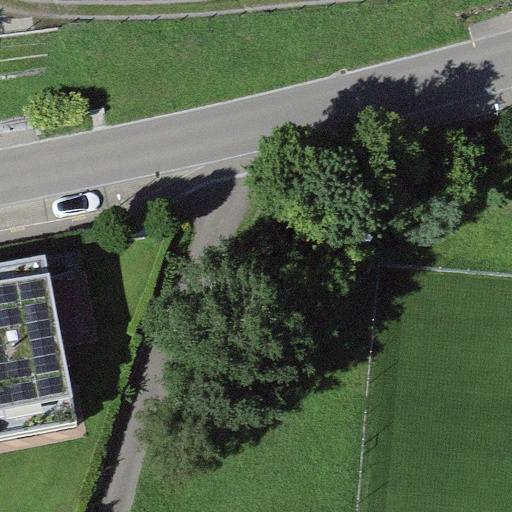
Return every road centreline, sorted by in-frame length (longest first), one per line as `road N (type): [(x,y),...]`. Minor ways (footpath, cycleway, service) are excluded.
road 1 (tertiary): [(0,174),(214,134),(511,61)]
road 2 (track): [(0,1),(96,17),(275,0)]
